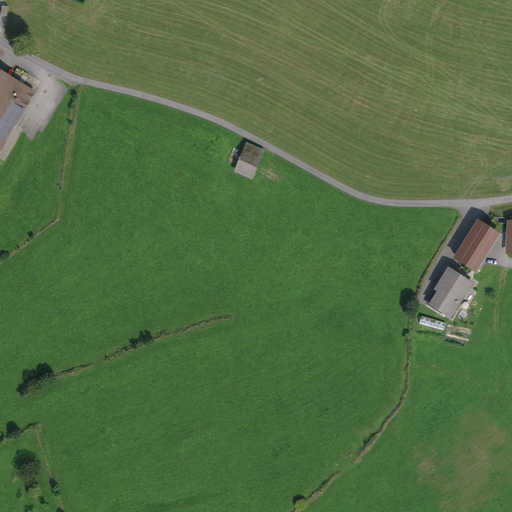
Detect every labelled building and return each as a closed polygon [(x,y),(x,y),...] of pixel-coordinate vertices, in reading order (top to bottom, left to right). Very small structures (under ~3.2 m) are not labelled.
[(12,0),(10,29),(33,31),(35,2),(12,0)] [(11,80),(29,90),(33,93),(40,81),(18,68),(11,80)] [(19,107),(29,90),(11,80),(0,73),(0,149),(23,110),(20,108),(19,107)] [(20,108),(23,110),(33,93),(29,90),(19,107),(20,108)] [(248,145),(237,172),(252,178),(263,152),(248,145)] [(478,224),(456,258),(472,268),(494,233),(478,224)] [(451,315),(470,284),(449,271),(430,301),(451,315)] [(443,330),(445,323),(421,317),(419,324),(443,330)] [(475,434),(491,457),(503,448),(487,426),(475,434)]
